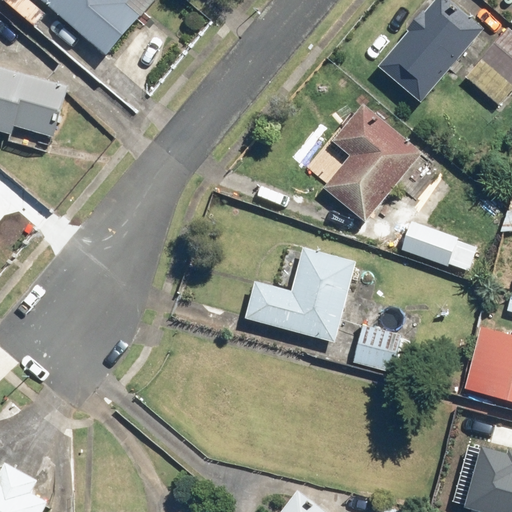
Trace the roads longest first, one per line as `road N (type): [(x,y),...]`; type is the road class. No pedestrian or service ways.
road 1 (residential): [(53,325),(160,170),(304,0)]
road 2 (unknown): [(102,255),(0,178)]
